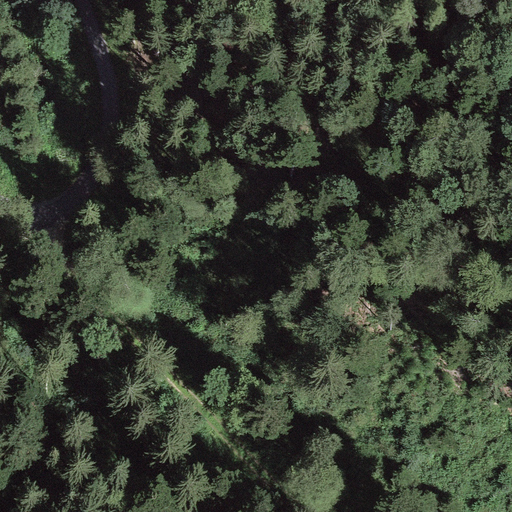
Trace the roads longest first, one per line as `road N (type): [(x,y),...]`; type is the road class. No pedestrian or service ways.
road 1 (track): [(43,215),(78,289),(305,511)]
road 2 (track): [(85,0),(116,128),(92,185),(43,215),(0,211)]
